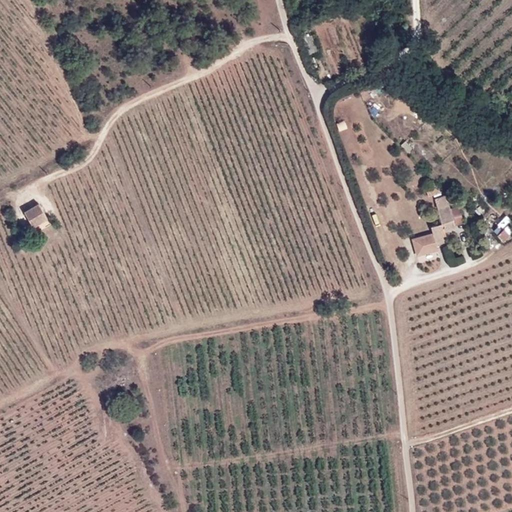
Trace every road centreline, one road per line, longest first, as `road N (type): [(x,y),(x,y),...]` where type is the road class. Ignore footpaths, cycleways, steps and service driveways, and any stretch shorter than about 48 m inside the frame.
road 1 (unclassified): [(320,98),(383,278),(412,511)]
road 2 (track): [(30,192),(96,153),(121,113),(251,44),(289,33)]
road 3 (unclassified): [(415,0),(416,24),(402,59),(320,98)]
